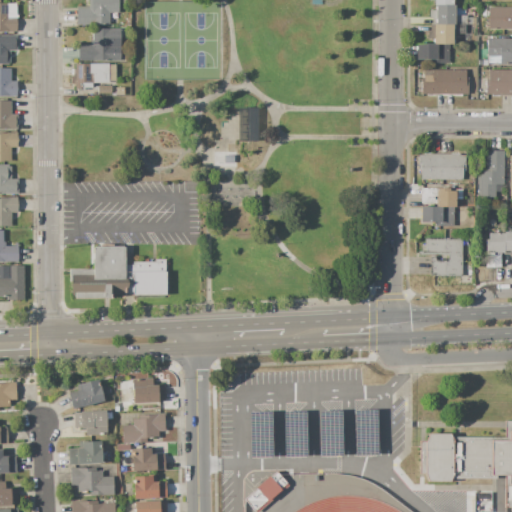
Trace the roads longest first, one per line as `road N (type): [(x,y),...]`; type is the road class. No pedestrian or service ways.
road 1 (residential): [(48,0),(50,356)]
road 2 (residential): [(392,0),(389,338)]
road 3 (primary): [(50,356),(320,342)]
road 4 (primary): [(194,328),(0,335)]
road 5 (primary): [(468,313),(285,323)]
road 6 (residential): [(194,328),(198,511)]
road 7 (primary): [(389,338),(511,332)]
